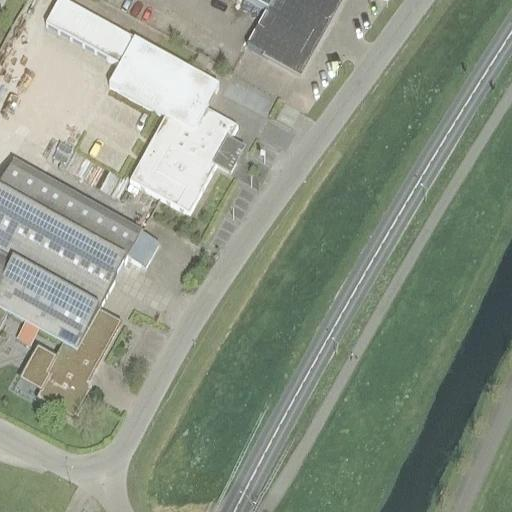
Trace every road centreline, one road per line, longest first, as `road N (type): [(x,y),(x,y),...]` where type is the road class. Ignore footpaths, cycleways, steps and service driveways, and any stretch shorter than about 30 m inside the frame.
road 1 (unclassified): [(98,466),(125,445),(259,236),(426,0)]
road 2 (primary): [(511,33),(365,270),(233,511)]
road 3 (unclassified): [(458,511),(511,393)]
